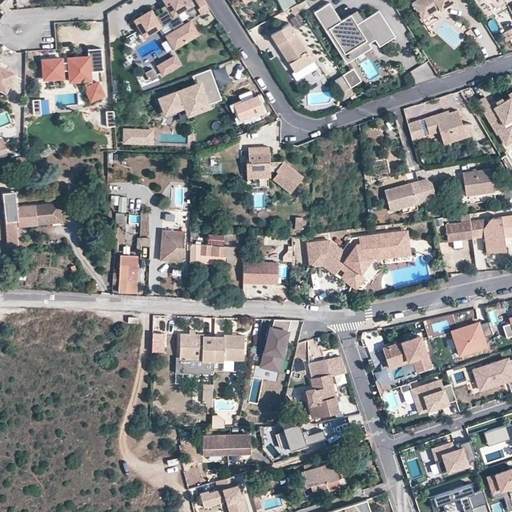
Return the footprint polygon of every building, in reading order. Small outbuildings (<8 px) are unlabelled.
[(176,14),(189,6),(185,0),(162,0),(165,5),(168,9),(162,12),(154,17),(150,11),(133,21),(144,38),(168,23),(173,31),(165,36),(173,49),(197,34),(189,21),(183,25),(176,14)] [(283,12),(297,4),(294,0),(277,0),(276,1),(283,12)] [(438,8),(439,10),(455,0),(414,0),(411,2),(421,19),(438,8)] [(344,54),(372,36),(378,46),(394,36),(377,9),(362,19),(364,21),(357,25),(350,13),(340,19),(330,2),(313,12),(325,31),(328,29),(344,54)] [(210,9),(206,3),(198,9),(201,14),(210,9)] [(294,81),(316,67),(289,23),(270,34),(281,53),(283,52),(286,56),(284,57),(293,72),(290,73),(294,81)] [(511,28),(503,34),(508,41),(511,38),(511,28)] [(99,81),(93,83),(91,79),(90,71),(105,70),(103,47),(90,48),(90,56),(70,57),(70,61),(64,61),(63,58),(44,59),(45,78),(57,77),(57,70),(71,69),(71,81),(85,80),(91,93),(90,93),(93,99),(105,93),(99,81)] [(179,65),(173,57),(157,67),(162,75),(179,65)] [(410,70),(416,84),(436,76),(430,62),(410,70)] [(0,87),(4,90),(12,73),(0,67),(0,87)] [(353,68),(344,74),(352,86),(361,80),(353,68)] [(150,83),(157,78),(152,69),(145,74),(150,83)] [(207,69),(205,70),(210,84),(207,85),(212,100),(204,103),(205,106),(219,101),(207,69)] [(210,84),(205,70),(190,76),(193,85),(172,93),(171,92),(157,97),(165,116),(183,109),(185,114),(205,106),(204,103),(212,100),(207,85),(210,84)] [(484,95),(476,100),(496,134),(498,133),(502,131),(507,138),(511,135),(511,90),(508,94),(509,97),(503,100),(502,97),(495,101),(497,104),(491,107),(489,104),(484,95)] [(265,113),(258,96),(234,105),(240,122),(265,113)] [(43,114),(42,99),(34,99),(35,114),(43,114)] [(116,125),(115,110),(108,110),(109,125),(116,125)] [(435,118),(434,115),(421,119),(426,136),(434,133),(439,144),(464,136),(456,111),(447,114),(435,118)] [(416,121),(405,124),(409,140),(421,137),(416,121)] [(126,129),(126,142),(150,143),(151,130),(126,129)] [(502,131),(498,133),(505,144),(511,140),(511,135),(507,138),(502,131)] [(4,138),(0,139),(0,152),(8,149),(4,138)] [(270,147),(249,147),(250,162),(247,163),(247,178),(271,177),(271,171),(276,171),(278,172),(273,179),(291,192),(303,176),(283,161),(280,166),(271,166),(271,161),(270,147)] [(16,179),(28,177),(27,170),(14,172),(16,179)] [(463,195),(492,192),(489,170),(460,174),(463,195)] [(424,177),(417,179),(422,199),(435,195),(431,181),(424,177)] [(422,199),(417,179),(383,189),(389,208),(422,199)] [(118,206),(118,212),(126,213),(128,198),(111,195),(110,205),(118,206)] [(51,224),(49,204),(16,207),(15,197),(4,198),(9,246),(19,245),(18,227),(51,224)] [(61,223),(59,203),(49,204),(51,224),(61,223)] [(511,215),(490,218),(483,229),(484,236),(486,253),(505,250),(503,237),(508,236),(511,235),(511,215)] [(490,218),(469,221),(471,238),(484,236),(483,229),(490,218)] [(469,221),(445,224),(447,241),(452,241),(459,240),(471,238),(469,221)] [(405,248),(403,228),(393,229),(395,248),(405,248)] [(160,259),(183,260),(183,239),(172,238),(172,229),(161,229),(160,259)] [(183,239),(183,229),(172,229),(172,238),(183,239)] [(395,248),(393,229),(363,231),(363,238),(356,239),(353,239),(352,241),(348,250),(342,247),(327,240),(309,242),(310,273),(322,272),(328,275),(331,268),(338,271),(341,265),(347,268),(350,262),(358,266),(365,253),(368,255),(371,250),(395,248)] [(223,246),(223,235),(207,235),(207,245),(223,246)] [(352,241),(346,238),(342,247),(348,250),(352,241)] [(459,240),(452,241),(453,248),(460,247),(459,240)] [(231,258),(230,267),(239,268),(241,248),(190,244),(190,264),(200,265),(201,255),(231,258)] [(139,245),(139,258),(148,258),(148,245),(139,245)] [(292,246),(288,246),(288,252),(283,256),(283,261),(292,261),(292,246)] [(118,291),(135,293),(136,248),(120,247),(118,291)] [(353,287),(368,255),(365,253),(358,266),(349,285),(353,287)] [(200,265),(230,267),(231,258),(201,255),(200,265)] [(243,259),(242,280),(277,282),(278,260),(243,259)] [(349,285),(358,266),(350,262),(347,268),(344,274),(341,281),(349,285)] [(341,265),(338,271),(344,274),(347,268),(341,265)] [(511,316),(510,318),(511,322),(502,326),(507,338),(511,335),(511,316)] [(268,332),(266,332),(257,372),(275,376),(287,323),(271,322),(268,332)] [(493,335),(488,322),(479,325),(478,323),(452,332),(460,356),(486,347),(483,338),(493,335)] [(368,351),(377,349),(374,332),(364,334),(368,351)] [(403,336),(404,341),(416,337),(415,332),(403,336)] [(164,336),(152,336),(151,354),(163,355),(164,336)] [(417,372),(431,368),(420,336),(416,337),(404,341),(382,349),(387,363),(407,357),(413,359),(413,360),(417,372)] [(210,365),(210,339),(199,339),(199,337),(177,337),(176,362),(173,362),(173,375),(201,375),(201,364),(210,365)] [(222,339),(210,339),(210,365),(221,365),(221,373),(241,374),(242,337),(222,337),(222,339)] [(389,368),(413,360),(413,359),(407,357),(387,363),(389,368)] [(313,423),(339,418),(330,376),(344,374),(339,358),(307,365),(313,396),(308,397),(313,423)] [(511,359),(508,361),(508,359),(473,370),(480,390),(511,379),(511,359)] [(375,381),(379,393),(391,389),(389,383),(383,385),(381,379),(375,381)] [(456,400),(450,384),(442,387),(440,380),(412,390),(419,413),(442,405),(441,403),(446,401),(447,403),(456,400)] [(210,404),(210,386),(202,386),(202,404),(210,404)] [(409,387),(402,389),(404,401),(412,400),(409,387)] [(210,417),(210,429),(224,429),(224,424),(216,417),(210,417)] [(288,451),(324,439),(321,431),(306,436),(305,431),(300,432),(297,423),(281,428),(282,432),(275,434),(280,450),(287,447),(288,451)] [(511,423),(484,433),(488,446),(511,438),(511,423)] [(249,433),(205,435),(205,454),(250,452),(249,433)] [(476,460),(470,441),(460,444),(461,448),(454,451),(452,447),(451,443),(432,449),(435,457),(440,456),(441,460),(437,462),(441,474),(467,465),(467,463),(476,460)] [(336,480),(338,480),(333,463),(304,472),(309,487),(324,482),(327,493),(339,489),(336,480)] [(252,483),(268,478),(264,466),(248,472),(252,483)] [(511,468),(488,477),(493,493),(508,488),(511,500),(511,468)] [(235,486),(232,477),(215,482),(217,491),(208,494),(207,492),(199,495),(203,509),(225,502),(226,505),(232,504),(234,511),(246,511),(238,485),(235,486)] [(459,511),(487,503),(483,490),(474,493),(471,484),(430,498),(433,507),(443,504),(446,511),(459,511)] [(511,500),(508,488),(493,493),(496,501),(504,498),(508,511),(511,510),(511,500)] [(369,511),(365,500),(328,511),(369,511)]
